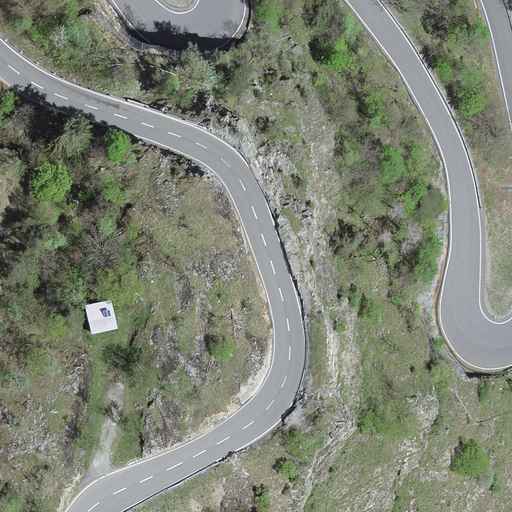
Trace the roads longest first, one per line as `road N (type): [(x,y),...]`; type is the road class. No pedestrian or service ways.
road 1 (tertiary): [(0,57),(52,92),(224,159),(250,198),(288,320),(288,371),(264,411),(88,511)]
road 2 (tertiary): [(511,342),(487,344),(464,323),(466,215),(456,158),(401,51),(363,0)]
road 3 (tertiary): [(222,0),(209,28),(185,36),(151,27),(130,0)]
